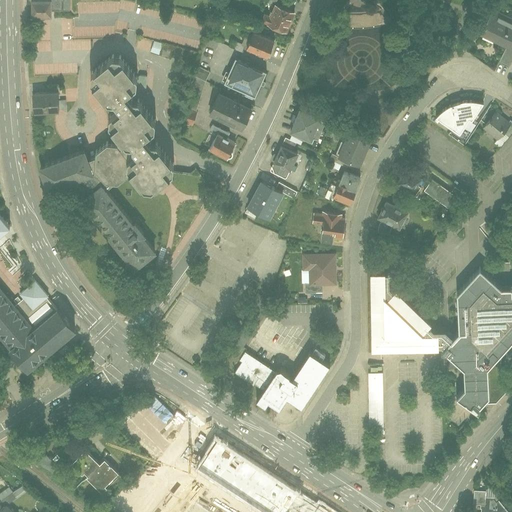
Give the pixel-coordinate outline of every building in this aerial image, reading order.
[(29,0),(30,15),(51,15),(51,9),(69,9),(68,0),(29,0)] [(266,11),(261,22),(286,32),(295,12),(275,3),(271,13),(266,11)] [(511,16),(490,7),(479,30),(506,42),(498,59),(510,65),(511,60),(511,16)] [(256,32),(249,49),(272,58),(279,41),(256,32)] [(187,63),(190,49),(152,40),(149,54),(187,63)] [(71,188),(132,266),(153,250),(104,187),(109,183),(116,184),(131,173),(143,188),(152,189),(157,185),(162,180),(167,176),(172,172),(173,164),(157,143),(149,143),(144,137),(156,128),(156,120),(139,101),(130,101),(126,95),(137,87),(137,79),(119,58),(110,58),(92,72),(91,83),(105,102),(114,102),(120,110),(109,118),(109,126),(122,142),(116,146),(107,145),(97,152),(96,159),(90,161),(87,152),(42,170),(52,195),(71,188)] [(228,85),(257,98),(267,73),(238,61),(228,85)] [(197,66),(193,76),(205,81),(209,71),(197,66)] [(58,100),(58,91),(33,92),(34,111),(59,110),(65,110),(65,99),(58,100)] [(216,93),(207,113),(240,129),(250,109),(216,93)] [(439,114),(436,118),(454,129),(449,136),(465,147),(481,122),(474,117),(483,104),(480,103),(477,103),(473,102),(470,102),(466,102),(462,103),(458,104),(453,105),(449,107),(446,109),(442,111),(439,114)] [(298,109),(288,132),(311,142),(321,119),(298,109)] [(510,122),(496,110),(482,127),(496,138),(510,122)] [(348,130),(337,157),(359,166),(370,139),(348,130)] [(219,134),(210,151),(230,162),(239,145),(219,134)] [(274,164),(270,171),(286,178),(290,169),(295,172),(303,155),(280,144),(271,162),(274,164)] [(405,164),(393,182),(409,193),(421,175),(405,164)] [(340,173),(330,198),(348,204),(357,179),(340,173)] [(430,177),(422,189),(447,206),(455,195),(430,177)] [(259,179),(245,206),(266,217),(280,190),(276,188),(259,179)] [(279,183),(276,188),(280,190),(295,197),(297,192),(279,183)] [(385,198),(376,216),(400,228),(409,210),(385,198)] [(321,224),(319,235),(343,238),(346,217),(314,213),(312,223),(321,224)] [(0,214),(0,331),(14,346),(11,348),(28,367),(74,328),(35,281),(19,295),(23,299),(17,304),(0,283),(0,231),(8,225),(0,214)] [(308,271),(308,285),(337,284),(336,253),(302,254),(303,272),(308,271)] [(373,271),(374,348),(443,346),(444,356),(461,372),(461,388),(455,394),(477,412),(484,405),(494,405),(504,392),(500,387),(498,354),(511,338),(511,284),(502,284),(481,266),(458,291),(458,330),(453,335),(446,328),(433,328),(390,282),(389,271),(373,271)] [(286,395),(300,403),(325,362),(308,351),(293,375),(244,346),(232,364),(264,384),(255,399),(263,404),(265,401),(278,408),(286,395)] [(384,435),(382,372),(367,372),(368,429),(372,429),(372,435),(384,435)] [(177,425),(183,416),(174,410),(168,419),(177,425)] [(238,452),(219,440),(202,466),(271,511),(334,511),(321,503),(317,510),(235,456),(238,452)] [(97,463),(83,449),(70,461),(100,492),(104,488),(102,486),(116,472),(102,458),(97,463)] [(52,462),(43,455),(38,462),(47,469),(52,462)] [(12,491),(8,486),(0,491),(0,497),(5,505),(27,489),(23,483),(12,491)] [(505,511),(491,491),(478,491),(477,505),(485,505),(484,511),(505,511)]
